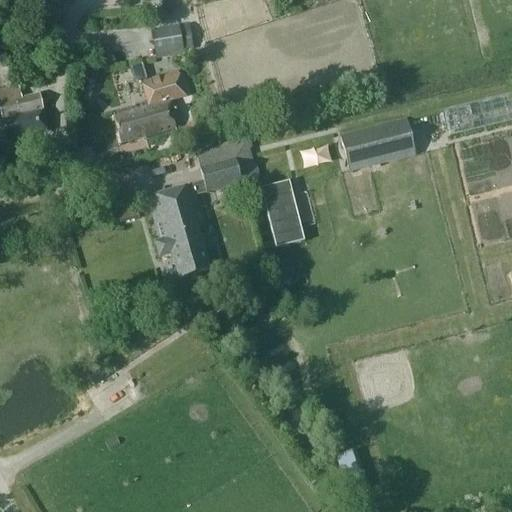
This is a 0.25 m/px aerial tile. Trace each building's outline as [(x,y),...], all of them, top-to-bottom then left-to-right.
[(155,57),(183,51),(193,49),(188,24),(178,26),(150,32),(155,57)] [(150,140),(178,133),(170,103),(184,99),(177,74),(141,84),(147,109),(113,118),(120,145),(149,138),(150,140)] [(88,104),(94,88),(82,83),(76,99),(88,104)] [(22,99),(19,89),(0,93),(0,110),(8,143),(48,133),(38,95),(22,99)] [(511,95),(450,109),(455,135),(511,122),(511,95)] [(339,137),(349,174),(415,157),(406,120),(339,137)] [(198,141),(193,126),(178,130),(183,145),(198,141)] [(193,186),(148,199),(160,242),(154,243),(159,259),(171,256),(179,281),(210,273),(198,230),(205,228),(196,198),(222,192),(241,186),(261,181),(248,137),(195,153),(199,169),(197,170),(201,184),(193,186)] [(292,253),(277,195),(250,201),(264,260),(292,253)] [(93,386),(109,376),(101,365),(86,375),(93,386)] [(341,455),(353,496),(374,490),(362,449),(341,455)]
